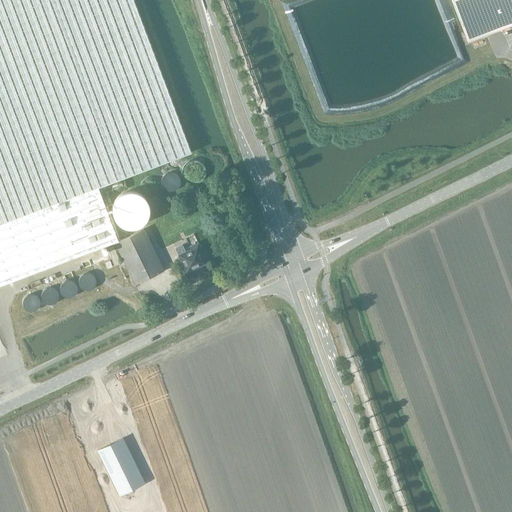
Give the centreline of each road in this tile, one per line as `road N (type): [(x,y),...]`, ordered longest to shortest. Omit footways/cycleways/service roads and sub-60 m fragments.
road 1 (unclassified): [(0,412),(298,265)]
road 2 (tertiary): [(298,265),(200,0)]
road 3 (tertiary): [(385,511),(298,265)]
road 4 (unclassified): [(298,265),(511,160)]
